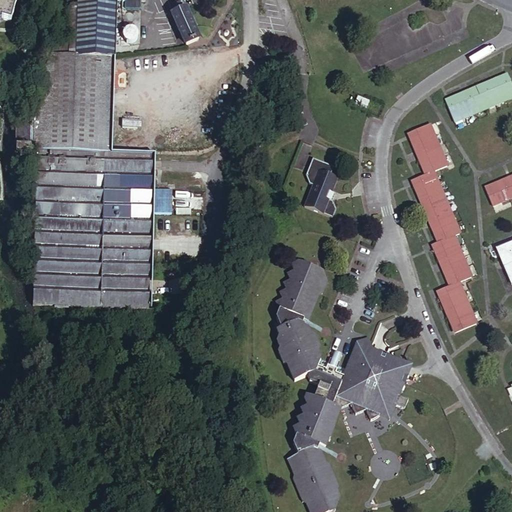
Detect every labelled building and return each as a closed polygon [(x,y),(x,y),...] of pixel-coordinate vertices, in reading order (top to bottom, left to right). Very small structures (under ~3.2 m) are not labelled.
[(0,0),(0,20),(10,22),(16,0),(0,0)] [(78,0),(78,16),(76,55),(113,56),(114,0),(78,0)] [(124,0),(124,10),(142,11),(141,0),(124,0)] [(186,44),(198,39),(185,8),(172,14),(186,44)] [(23,126),(20,126),(20,163),(22,163),(22,161),(26,161),(26,151),(112,153),(113,56),(76,55),(70,55),(51,55),(41,94),(41,119),(35,119),(35,131),(23,130),(23,126)] [(457,131),(511,107),(511,90),(509,83),(448,110),(457,131)] [(459,342),(481,332),(463,291),(476,286),(458,246),(463,243),(436,182),(449,176),(432,136),(410,146),(428,186),(414,192),(440,253),(435,255),(454,296),(441,302),(459,342)] [(26,151),(26,161),(33,161),(33,159),(40,159),(39,203),(130,205),(130,190),(120,190),(120,175),(154,176),(155,154),(112,153),(26,151)] [(341,209),(338,200),(334,198),(337,191),(342,179),(334,176),(338,168),(316,159),(309,175),(313,184),(317,186),(309,208),(337,219),(341,209)] [(129,220),(153,221),(153,214),(154,176),(120,175),(120,190),(130,190),(130,205),(129,220)] [(511,183),(486,195),(493,213),(511,204),(511,183)] [(158,217),(174,217),(173,191),(158,191),(158,217)] [(130,205),(39,203),(37,247),(103,249),(102,263),(151,265),(153,221),(129,220),(130,205)] [(36,305),(44,305),(55,305),(68,306),(150,308),(151,265),(102,263),(103,249),(37,247),(36,305)] [(511,288),(511,250),(499,256),(511,288)] [(315,502),(319,511),(336,511),(342,509),(336,506),(348,501),(345,492),(348,490),(337,468),(335,469),(330,460),(328,461),(325,454),(327,449),(332,451),(336,441),(338,442),(342,431),(340,430),(348,412),(360,407),(365,418),(374,413),(378,424),(388,419),(399,411),(403,405),(417,411),(421,401),(412,397),(424,366),(368,344),(358,370),(349,367),(351,363),(349,362),(342,360),(340,359),(339,362),(331,360),(327,351),(330,349),(326,338),(323,340),(318,330),(315,332),(312,325),(314,321),(318,322),(329,293),(332,294),(337,282),(321,276),(323,271),(319,269),(320,266),(309,261),(301,265),(304,271),(296,274),(299,281),(293,285),(296,291),(289,294),(291,301),(285,304),(287,310),(284,320),(288,330),(285,331),(289,341),(286,343),(290,352),(287,354),(292,365),(295,364),(304,384),(317,378),(318,382),(328,386),(323,398),(317,396),(314,402),(317,408),(310,411),(313,417),(306,420),(309,427),(302,431),(304,437),(301,445),(306,456),(297,461),(305,480),(303,482),(312,504),(315,502)] [(345,353),(342,360),(349,362),(352,355),(345,353)] [(377,438),(386,456),(398,450),(389,432),(377,438)]
